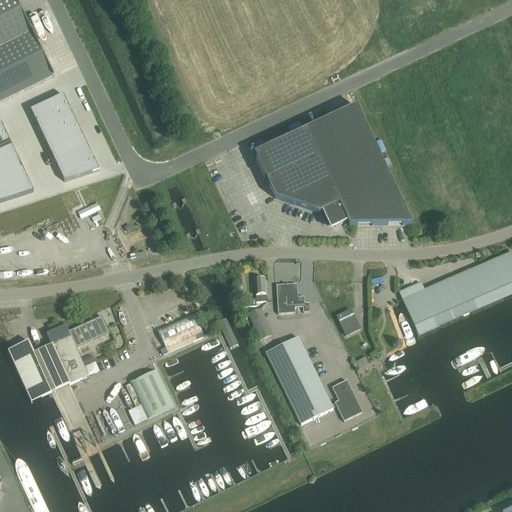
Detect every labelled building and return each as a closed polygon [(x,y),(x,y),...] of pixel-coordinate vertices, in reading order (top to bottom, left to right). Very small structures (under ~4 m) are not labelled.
[(0,0),(0,104),(54,77),(15,0),(0,0)] [(55,22),(35,31),(56,79),(77,70),(55,22)] [(63,95),(30,112),(64,183),(99,172),(63,95)] [(254,155),(274,199),(318,215),(325,212),(332,227),(346,221),(349,227),(412,226),(356,107),(254,155)] [(1,126),(0,125),(0,203),(33,193),(1,126)] [(212,174),(222,174),(221,158),(212,159),(212,174)] [(429,178),(442,207),(443,206),(449,220),(462,215),(446,177),(440,180),(437,174),(429,178)] [(76,221),(66,226),(69,234),(74,232),(76,237),(82,234),(76,221)] [(8,234),(3,237),(10,250),(15,247),(8,234)] [(402,303),(418,338),(511,296),(511,253),(424,292),(421,284),(398,294),(402,303)] [(85,260),(68,263),(68,269),(86,266),(85,260)] [(245,301),(245,308),(256,308),(256,304),(266,303),(265,281),(255,281),(256,301),(245,301)] [(276,287),(278,316),(295,315),(295,309),(303,309),(303,314),(309,314),(309,305),(304,305),(304,299),(298,299),(297,286),(276,287)] [(248,315),(260,342),(272,337),(261,310),(248,315)] [(346,338),(360,331),(351,312),(337,319),(346,338)] [(158,331),(168,355),(204,338),(193,314),(158,331)] [(50,392),(51,395),(89,378),(76,350),(109,334),(101,317),(68,333),(65,327),(46,336),(52,347),(34,355),(50,392)] [(266,354),(301,426),(334,410),(298,338),(266,354)] [(31,356),(25,344),(8,352),(30,401),(50,392),(34,355),(31,356)] [(149,365),(165,358),(163,353),(147,359),(149,365)] [(129,385),(144,415),(147,421),(176,407),(158,371),(129,385)] [(338,403),(335,405),(344,423),(362,414),(347,382),(332,389),(338,403)]
